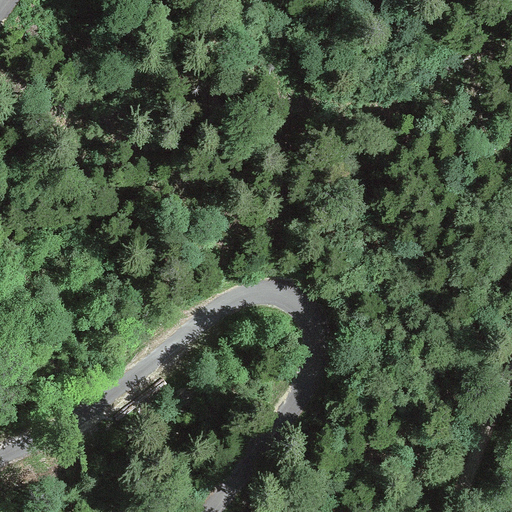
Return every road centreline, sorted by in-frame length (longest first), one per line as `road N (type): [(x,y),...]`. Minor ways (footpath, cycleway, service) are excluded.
road 1 (unclassified): [(0,460),(135,376),(207,316),(248,296),(280,297),(305,312),(315,361),(289,419),(214,511)]
road 2 (track): [(440,511),(511,366)]
